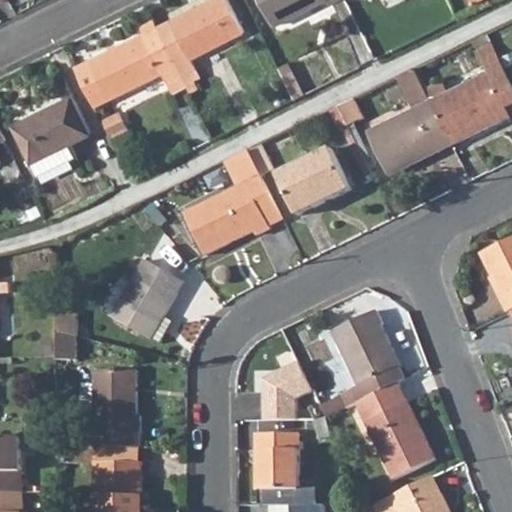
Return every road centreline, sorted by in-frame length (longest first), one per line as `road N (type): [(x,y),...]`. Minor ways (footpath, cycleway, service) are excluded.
road 1 (residential): [(0,248),(49,236),(511,7)]
road 2 (residential): [(410,239),(231,332),(212,369),(215,511)]
road 3 (residential): [(503,511),(410,239)]
